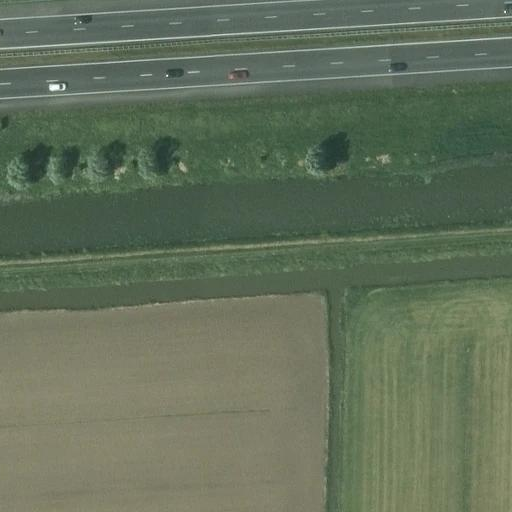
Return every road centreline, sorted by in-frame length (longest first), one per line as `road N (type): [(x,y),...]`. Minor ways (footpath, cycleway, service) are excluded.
road 1 (motorway): [(0,85),(511,53)]
road 2 (motorway): [(511,4),(0,35)]
